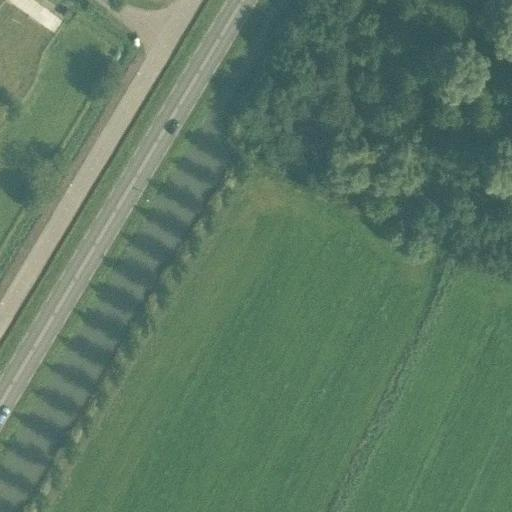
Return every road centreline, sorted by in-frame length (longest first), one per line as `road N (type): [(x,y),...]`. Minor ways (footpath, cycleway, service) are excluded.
road 1 (primary): [(0,398),(247,0)]
road 2 (unclassified): [(0,324),(197,0)]
